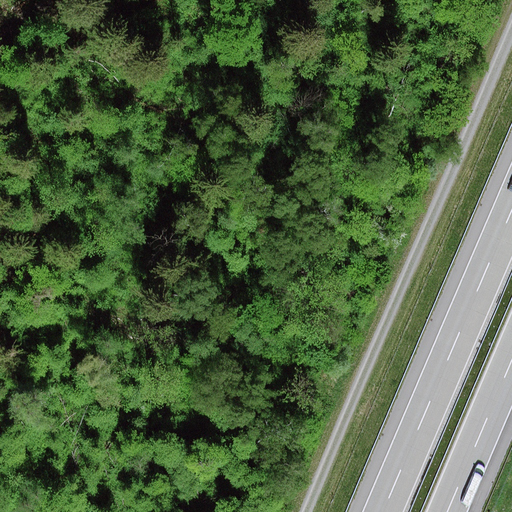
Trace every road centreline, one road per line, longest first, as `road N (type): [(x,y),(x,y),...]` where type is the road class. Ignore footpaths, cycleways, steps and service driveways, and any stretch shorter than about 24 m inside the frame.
road 1 (track): [(511,27),(306,511)]
road 2 (motorway): [(511,210),(384,511)]
road 3 (motorway): [(448,511),(511,361)]
